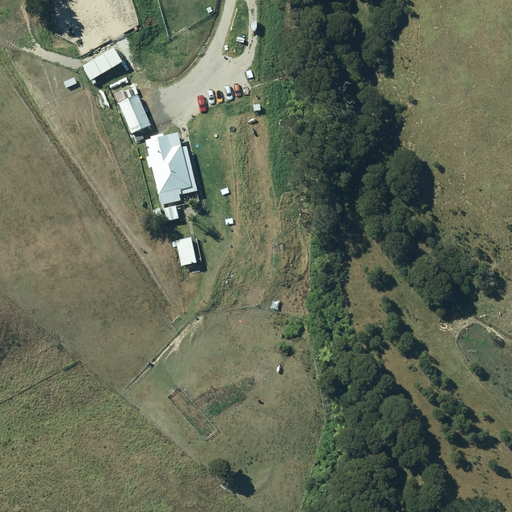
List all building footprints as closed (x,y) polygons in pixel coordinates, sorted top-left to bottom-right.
[(62,29),(55,33),(58,39),(66,36),(62,29)] [(135,91),(125,76),(115,83),(125,97),(135,91)] [(119,103),(133,133),(138,143),(147,139),(142,129),(153,124),(139,94),(119,103)] [(155,167),(164,205),(183,201),(182,195),(185,194),(184,190),(195,187),(182,133),(149,141),(153,157),(149,158),(152,168),(155,167)] [(166,210),(167,218),(179,217),(178,208),(166,210)] [(180,245),(184,266),(200,263),(195,238),(174,242),(175,246),(180,245)]
